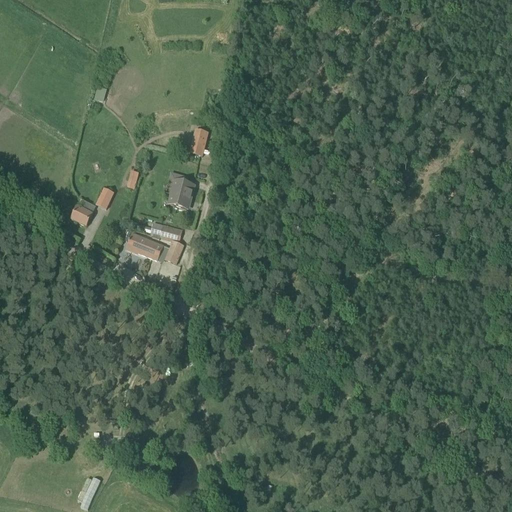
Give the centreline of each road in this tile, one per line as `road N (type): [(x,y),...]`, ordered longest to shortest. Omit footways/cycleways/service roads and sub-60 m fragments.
road 1 (track): [(237,342),(501,487)]
road 2 (unclassified): [(237,342),(0,210)]
